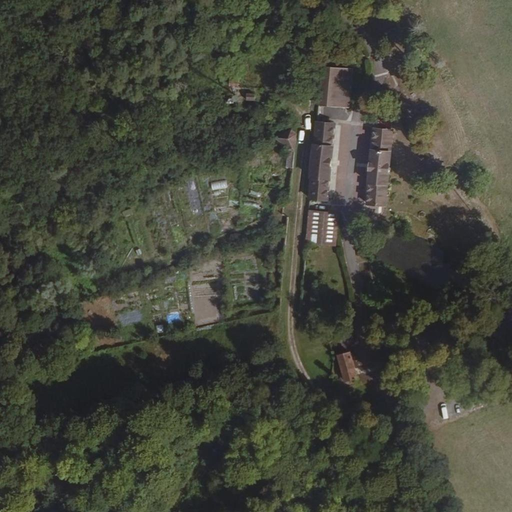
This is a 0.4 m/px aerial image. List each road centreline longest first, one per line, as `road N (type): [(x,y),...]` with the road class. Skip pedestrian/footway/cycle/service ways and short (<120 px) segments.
road 1 (track): [(398,511),(294,361),(296,255),(315,109),(306,0)]
road 2 (track): [(167,511),(226,421),(294,361),(0,437)]
